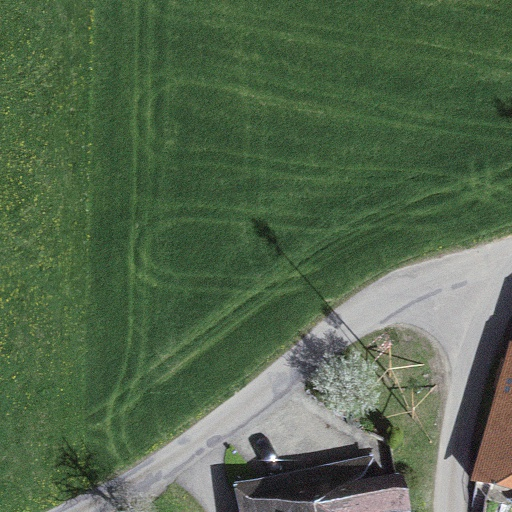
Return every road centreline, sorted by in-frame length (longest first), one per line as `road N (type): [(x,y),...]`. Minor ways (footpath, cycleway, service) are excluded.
road 1 (unclassified): [(479,275),(340,331),(134,485),(78,511)]
road 2 (unclassified): [(479,275),(450,511)]
